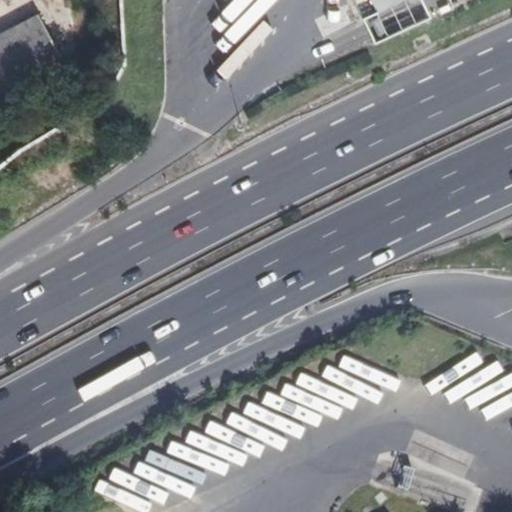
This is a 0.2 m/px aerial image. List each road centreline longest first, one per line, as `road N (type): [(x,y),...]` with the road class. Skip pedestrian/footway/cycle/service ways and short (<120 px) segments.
road 1 (trunk): [(0,430),(511,165)]
road 2 (trunk): [(511,61),(0,319)]
road 3 (trunk): [(0,479),(331,322),(416,291)]
road 4 (trunk): [(218,104),(183,146),(0,262)]
